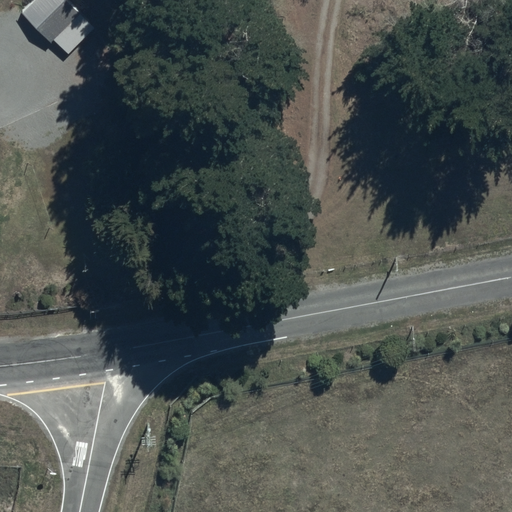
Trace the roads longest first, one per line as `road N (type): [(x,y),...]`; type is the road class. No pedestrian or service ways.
road 1 (tertiary): [(114,352),(511,278)]
road 2 (unclassified): [(82,511),(114,352)]
